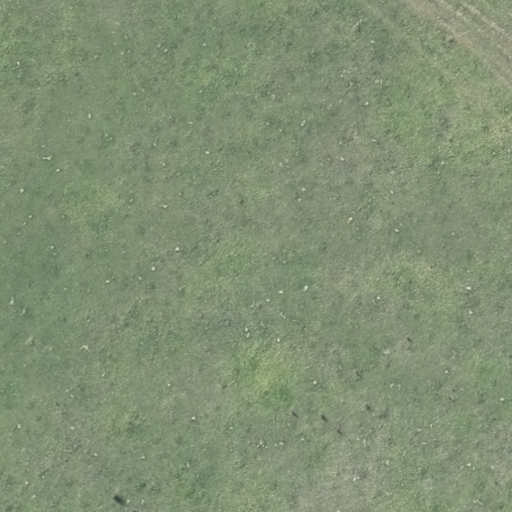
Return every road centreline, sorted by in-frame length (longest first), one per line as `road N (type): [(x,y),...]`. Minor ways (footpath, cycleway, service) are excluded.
road 1 (unknown): [(49,0),(307,511)]
road 2 (unknown): [(0,404),(430,183),(511,161)]
